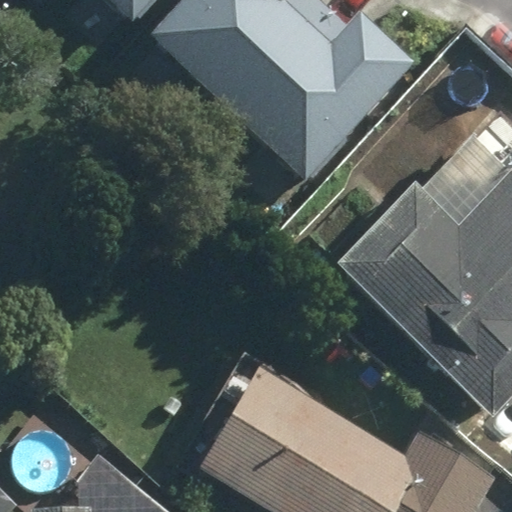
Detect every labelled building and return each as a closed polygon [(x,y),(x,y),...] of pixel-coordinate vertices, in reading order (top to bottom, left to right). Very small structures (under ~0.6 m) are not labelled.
[(65,0),(109,38),(143,0),(65,0)] [(306,0),(174,0),(128,53),(293,197),(397,79),(306,0)] [(308,291),(470,440),(511,394),(511,160),(429,251),(383,209),(308,291)] [(468,511),(481,491),(405,446),(391,470),(236,381),(180,479),(236,511),(468,511)] [(0,486),(0,511),(14,511),(20,506),(0,486)]
